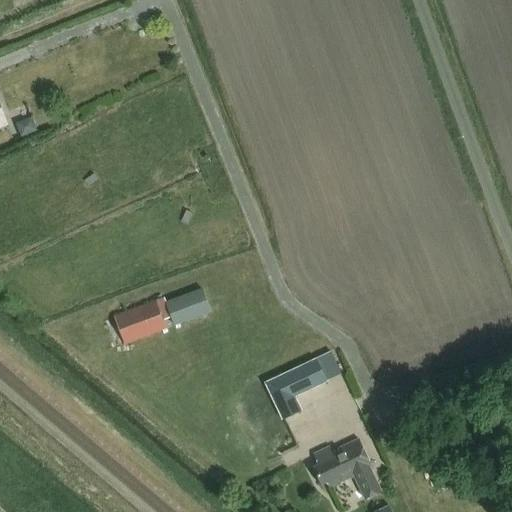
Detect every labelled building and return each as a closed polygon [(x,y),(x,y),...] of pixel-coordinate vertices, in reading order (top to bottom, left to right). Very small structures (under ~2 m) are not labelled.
[(26,134),(41,127),(36,115),(21,121),(26,134)] [(166,302),(175,326),(210,313),(200,289),(166,302)] [(168,328),(157,299),(115,315),(125,343),(168,328)] [(316,358),(264,383),(282,420),(301,412),(294,396),(327,381),(316,358)] [(327,485),(329,489),(354,477),(365,501),(382,493),(371,469),(373,468),(359,439),(337,449),(338,451),(335,453),(334,451),(332,451),(330,446),(313,455),(318,465),(313,467),(322,487),(327,485)] [(377,511),(396,511),(393,502),(376,508),(377,511)]
